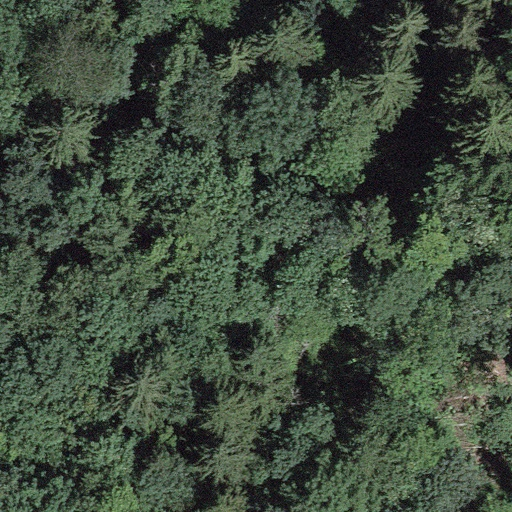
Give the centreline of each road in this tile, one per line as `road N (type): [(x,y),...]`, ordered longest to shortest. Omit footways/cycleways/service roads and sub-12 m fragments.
road 1 (track): [(511,312),(398,244),(203,171),(0,79)]
road 2 (track): [(398,244),(374,136),(277,0)]
